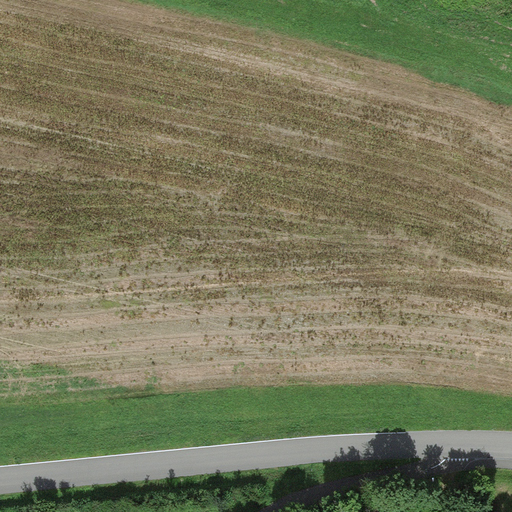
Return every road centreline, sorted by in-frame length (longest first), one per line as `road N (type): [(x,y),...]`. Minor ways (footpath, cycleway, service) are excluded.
road 1 (tertiary): [(511,452),(448,449),(0,484)]
road 2 (track): [(448,449),(278,511)]
